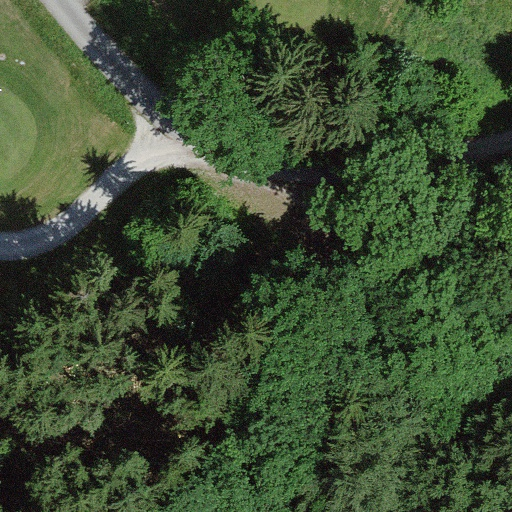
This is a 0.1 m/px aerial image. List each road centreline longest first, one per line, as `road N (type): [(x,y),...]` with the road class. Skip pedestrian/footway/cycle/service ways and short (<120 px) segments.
road 1 (unclassified): [(511,142),(395,172),(260,169),(201,146),(54,0)]
road 2 (track): [(176,125),(71,226),(27,245),(0,246)]
